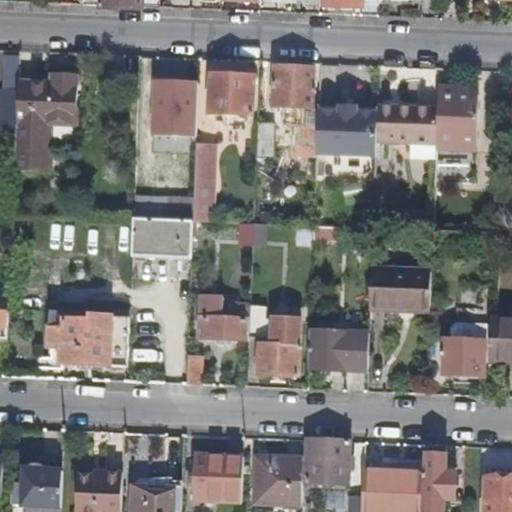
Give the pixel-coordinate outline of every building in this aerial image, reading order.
[(103,0),(103,7),(163,9),(163,0),(103,0)] [(314,111),(316,71),(276,70),(274,110),(314,111)] [(78,75),(53,74),(53,83),(36,82),(35,88),(20,87),(17,171),(52,173),(53,153),(50,153),(51,125),(78,126),(80,87),(78,87),(78,75)] [(255,119),(257,80),(213,77),(211,117),(218,117),(229,118),(255,119)] [(148,84),(150,150),(194,149),(193,83),(148,84)] [(441,96),(440,111),(439,149),(439,152),(477,153),(479,98),(458,97),(441,96)] [(440,111),(380,108),(380,110),(380,116),(379,146),(413,148),(412,162),(438,163),(439,152),(439,149),(440,111)] [(340,114),(320,113),(319,120),(318,158),(378,160),(379,146),(380,116),(358,115),(358,110),(341,109),(340,114)] [(318,158),(319,120),(313,120),(313,129),(304,129),(304,142),(300,142),(300,159),(318,159),(318,158)] [(276,127),(259,127),(258,158),(275,159),(276,127)] [(217,149),(198,149),(196,202),(195,224),(214,225),(217,149)] [(183,156),(152,155),(152,163),(151,181),(151,191),(182,192),(183,156)] [(179,201),(136,199),(135,222),(178,223),(179,201)] [(195,224),(196,202),(179,201),(178,223),(195,224)] [(427,216),(409,216),(408,233),(426,234),(427,216)] [(436,217),(427,216),(426,234),(436,234),(436,217)] [(496,232),(505,233),(506,217),(496,217),(496,232)] [(134,259),(194,261),(195,224),(178,223),(135,222),(134,259)] [(245,226),(244,246),(255,247),(256,227),(245,226)] [(267,247),(267,227),(256,227),(255,247),(267,247)] [(342,230),(315,229),(315,241),(342,242),(342,230)] [(312,248),(312,233),(301,233),(301,248),(312,248)] [(434,274),(374,272),(372,312),(433,313),(434,274)] [(233,307),(233,314),(226,314),(226,301),(204,300),(202,341),(252,343),(252,340),(253,309),(253,308),(233,307)] [(253,309),(252,340),(264,340),(264,347),(261,347),(260,379),(301,379),(302,323),(269,321),(269,310),(253,309)] [(63,351),(62,367),(130,370),(131,320),(91,318),(90,324),(64,323),(64,333),(53,332),(53,351),(63,351)] [(511,372),(511,322),(492,322),(492,329),(492,344),(490,372),(511,372)] [(454,331),(453,342),(487,344),(492,344),(492,329),(459,327),(454,331)] [(371,374),(372,336),(312,333),(310,372),(371,374)] [(446,342),(446,377),(485,379),(487,344),(453,342),(446,342)] [(190,358),(189,387),(205,387),(205,359),(190,358)] [(350,487),(351,444),(309,442),(308,486),(350,487)] [(425,465),(423,511),(445,511),(446,501),(457,502),(458,475),(447,475),(448,448),(426,447),(425,465)] [(246,459),(199,457),(197,501),(244,503),(246,459)] [(258,459),(256,505),(304,508),(306,462),(258,459)] [(423,511),(425,465),(402,464),(402,475),(365,473),(364,498),(363,511),(423,511)] [(27,507),(58,508),(63,509),(65,473),(27,471),(26,483),(25,507),(27,507)] [(81,476),(78,511),(122,511),(124,473),(106,472),(106,477),(81,476)] [(511,511),(511,477),(507,478),(507,481),(487,480),(485,511),(511,511)] [(16,483),(15,506),(25,507),(26,483),(16,483)] [(167,483),(166,486),(136,485),(135,511),(183,511),(184,484),(167,483)] [(363,511),(364,498),(349,498),(347,511),(363,511)]
